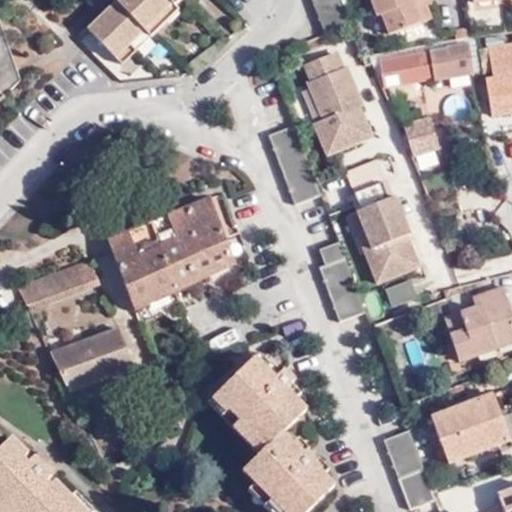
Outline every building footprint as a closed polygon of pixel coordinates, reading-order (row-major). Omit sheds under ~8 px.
[(135,0),(124,11),(95,35),(124,67),(137,56),(152,43),(165,31),(181,17),(177,13),(190,1),(190,0),(135,0)] [(135,0),(126,0),(119,6),(124,11),(135,0)] [(198,10),(208,0),(190,0),(190,1),(198,10)] [(310,0),(323,33),(352,22),(347,9),(343,0),(310,0)] [(369,0),(365,2),(371,17),(376,15),(383,35),(425,19),(423,13),(419,2),(423,0),(369,0)] [(423,0),(419,2),(423,13),(430,10),(426,0),(423,0)] [(181,17),(184,22),(198,10),(190,1),(177,13),(181,17)] [(165,31),(172,39),(188,25),(184,22),(181,17),(165,31)] [(0,93),(3,97),(19,82),(0,19),(0,93)] [(464,25),(455,27),(457,36),(466,35),(464,25)] [(152,43),(159,50),(172,39),(165,31),(152,43)] [(494,75),(488,76),(494,114),(511,111),(511,41),(489,45),(494,75)] [(477,74),(470,42),(458,44),(448,46),(448,47),(375,61),(381,76),(435,66),(438,79),(477,74)] [(137,56),(145,63),(159,50),(152,43),(137,56)] [(327,158),(371,142),(359,110),(362,109),(346,69),(342,71),(337,55),(305,67),(311,83),(307,85),(323,122),(314,126),(327,158)] [(124,67),(131,75),(145,63),(137,56),(124,67)] [(431,116),(407,124),(417,152),(441,144),(431,116)] [(276,148),(302,138),(294,120),(268,129),(276,148)] [(295,201),(321,191),(319,183),(317,179),(302,138),(276,148),(295,201)] [(383,185),(354,196),(360,213),(350,217),(376,286),(417,269),(405,239),(408,237),(394,199),(389,202),(383,185)] [(231,238),(215,198),(207,201),(224,241),(231,238)] [(234,265),(224,241),(207,201),(108,240),(133,305),(234,265)] [(324,260),(344,252),(338,237),(318,244),(324,260)] [(338,318),(364,308),(344,252),(324,260),(317,263),(338,318)] [(59,273),(67,292),(101,279),(92,259),(59,273)] [(29,308),(67,292),(59,273),(21,288),(29,308)] [(382,288),(390,307),(416,296),(409,278),(382,288)] [(503,345),(511,342),(511,283),(478,293),(481,304),(451,314),(464,351),(502,339),(503,345)] [(118,326),(51,352),(70,390),(133,364),(118,326)] [(502,339),(464,351),(466,358),(503,345),(502,339)] [(272,377),(251,359),(247,363),(268,381),(272,377)] [(212,403),(216,407),(266,452),(279,436),(284,431),(301,411),(290,401),(282,394),(287,390),(279,382),(272,377),(268,381),(247,363),(212,403)] [(290,401),(294,396),(287,390),(282,394),(290,401)] [(507,442),(497,416),(502,414),(494,393),(432,416),(449,463),(507,442)] [(262,456),(266,452),(216,407),(212,412),(262,456)] [(497,416),(507,442),(511,440),(511,410),(502,414),(497,416)] [(409,505),(435,495),(433,491),(408,425),(382,435),(409,505)] [(279,436),(301,457),(306,452),(284,431),(279,436)] [(301,457),(279,436),(266,452),(262,456),(244,477),(255,486),(283,511),(316,511),(336,489),(322,476),(313,468),(301,457)] [(97,511),(90,504),(79,493),(74,498),(54,479),(60,473),(50,463),(40,453),(34,458),(14,437),(0,451),(0,501),(10,511),(97,511)] [(313,468),(322,476),(327,471),(322,466),(318,463),(313,468)] [(249,493),(270,511),(283,511),(255,486),(249,493)] [(511,511),(511,490),(498,495),(503,511),(511,511)] [(0,511),(10,511),(0,501),(0,511)]
